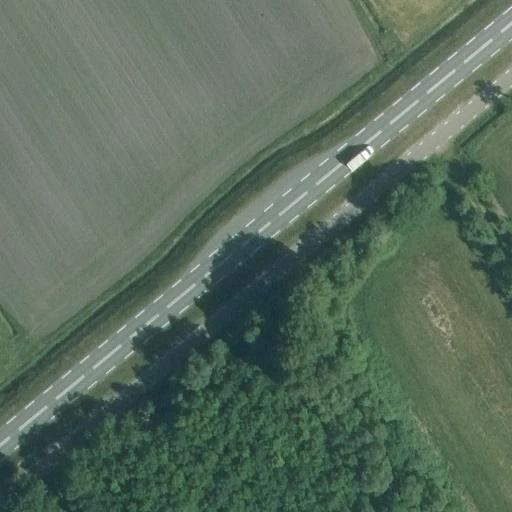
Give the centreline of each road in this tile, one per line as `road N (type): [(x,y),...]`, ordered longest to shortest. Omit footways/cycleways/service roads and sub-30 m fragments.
road 1 (unclassified): [(0,502),(511,76)]
road 2 (primary): [(0,444),(511,22)]
